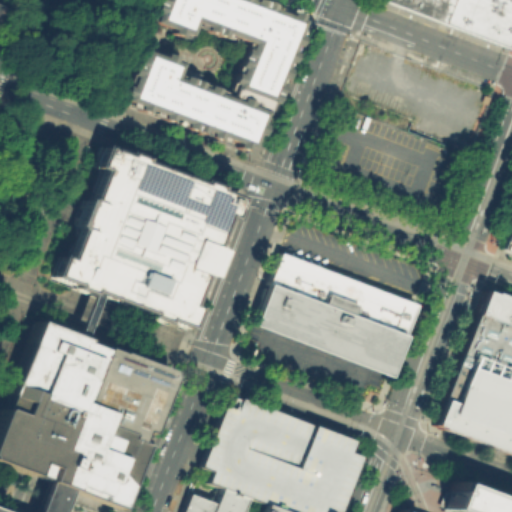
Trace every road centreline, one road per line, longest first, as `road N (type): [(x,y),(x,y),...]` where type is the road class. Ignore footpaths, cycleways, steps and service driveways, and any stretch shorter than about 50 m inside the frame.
road 1 (primary): [(0,82),(438,249)]
road 2 (secondary): [(272,187),(149,511)]
road 3 (primary): [(511,74),(340,8)]
road 4 (secondary): [(390,433),(446,288)]
road 5 (tertiary): [(511,479),(390,433)]
road 6 (secondary): [(340,8),(295,125)]
road 7 (residential): [(88,117),(131,0)]
